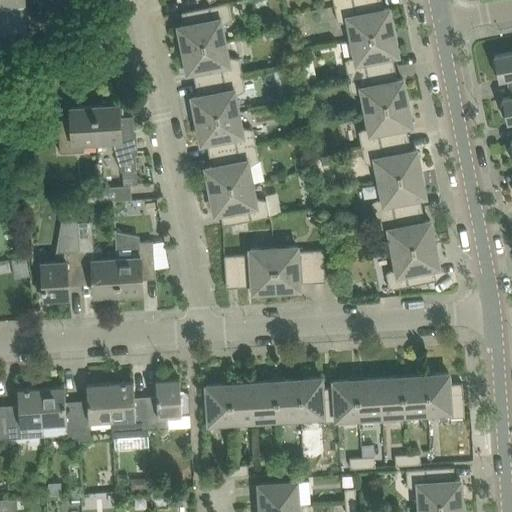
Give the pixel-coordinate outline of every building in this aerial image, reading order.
[(350,22),(353,39),(396,31),(393,20),(392,20),(389,7),(380,9),(378,0),(365,0),(335,6),(338,21),(350,22)] [(180,39),(182,49),(225,40),(222,25),(232,19),(229,3),(186,11),(188,24),(179,26),(182,38),(180,39)] [(26,5),(0,5),(0,43),(24,43),(23,29),(27,29),(27,19),(26,5)] [(297,15),(287,17),(289,29),(299,27),(297,15)] [(346,60),(349,77),(391,68),(389,56),(398,54),(396,41),(398,41),(396,31),(353,39),(356,54),(346,60)] [(356,54),(353,39),(341,41),(344,56),(356,54)] [(198,70),(200,82),(243,73),(240,58),(228,56),(225,40),(182,49),(184,59),(185,59),(188,72),(198,70)] [(499,79),(508,78),(511,96),(511,95),(511,51),(494,55),(495,59),(493,63),(495,73),(498,75),(499,79)] [(293,53),(284,55),(286,63),(295,61),(293,53)] [(304,86),(317,84),(312,56),(300,58),(304,86)] [(363,93),(367,110),(409,101),(407,91),(406,91),(403,78),(394,80),(391,68),(349,77),(352,91),(363,93)] [(194,110),(196,120),(239,111),(236,95),(246,90),(243,73),(200,82),(203,94),(193,96),(195,109),(194,110)] [(511,95),(511,96),(503,97),(503,102),(501,105),(503,115),(506,117),(507,122),(511,120),(511,139),(511,140),(511,95)] [(95,105),(97,142),(113,141),(121,171),(137,170),(134,122),(121,122),(120,103),(117,103),(117,100),(103,101),(103,104),(95,105)] [(359,130),(362,147),(405,139),(403,126),(412,125),(410,112),(411,111),(409,101),(367,110),(369,125),(359,130)] [(84,143),(97,142),(95,105),(71,106),(71,118),(58,119),(60,152),(84,151),(84,143)] [(211,141),(214,153),(256,144),(253,128),(242,127),(239,111),(196,120),(197,130),(199,130),(202,142),(211,141)] [(377,164),(380,180),(423,172),(421,162),(419,162),(417,149),(407,151),(405,139),(362,147),(365,162),(377,164)] [(207,180),(209,191),(252,182),(249,166),(259,160),(256,144),(214,153),(216,165),(206,167),(209,180),(207,180)] [(334,154),(321,156),(322,165),(335,162),(334,154)] [(259,160),(249,166),(252,182),(264,179),(261,160),(259,160)] [(373,201),(376,218),(419,209),(416,197),(426,195),(423,182),(425,182),(423,172),(380,180),(383,195),(373,201)] [(252,182),(209,191),(211,201),(213,200),(215,213),(225,211),(227,224),(270,216),(267,199),(255,198),(252,182)] [(132,185),(106,186),(107,201),(133,199),(132,185)] [(107,201),(106,186),(75,188),(76,202),(107,201)] [(267,199),(270,216),(281,214),(277,194),(266,196),(267,199)] [(42,264),(41,264),(42,273),(43,273),(44,298),(63,297),(70,297),(69,289),(69,285),(81,284),(80,250),(78,222),(77,206),(64,207),(63,215),(57,248),(56,252),(56,260),(42,261),(42,264)] [(390,235),(393,251),(437,242),(435,232),(433,233),(430,220),(421,222),(419,209),(376,218),(379,233),(390,235)] [(78,222),(80,250),(81,284),(94,283),(94,288),(95,295),(119,294),(117,256),(103,257),(103,249),(94,249),(93,222),(78,222)] [(115,229),(117,256),(119,294),(127,293),(127,296),(141,296),(141,292),(144,292),(143,273),(156,272),(154,240),(138,241),(138,236),(117,232),(116,229),(115,229)] [(437,242),(393,251),(396,266),(386,272),(389,289),(432,280),(430,268),(439,266),(437,253),(439,253),(437,242)] [(298,245),(274,247),(277,291),(287,291),(287,289),(300,288),(300,278),(326,277),(324,248),(298,250),(298,245)] [(277,291),(274,247),(250,248),(251,253),(224,255),(226,283),(253,281),(253,291),(266,290),(266,292),(277,291)] [(465,416),(463,390),(463,382),(450,383),(449,372),(426,374),(428,412),(450,411),(451,417),(465,416)] [(426,374),(403,375),(405,414),(428,412),(426,374)] [(403,375),(380,377),(382,415),(405,414),(403,375)] [(304,378),(298,378),(301,416),(306,416),(323,415),(323,422),(338,421),(337,419),(337,418),(336,418),(334,387),(328,387),(323,387),(322,377),(304,378)] [(380,377),(357,378),(360,417),(382,415),(380,377)] [(158,403),(147,404),(149,429),(170,427),(169,415),(183,414),(180,378),(156,379),(158,403)] [(298,378),(276,380),(278,418),(301,416),(298,378)] [(335,380),(334,380),(334,387),(336,418),(337,418),(339,418),(355,417),(360,417),(357,378),(352,379),(335,380)] [(122,381),(111,382),(113,419),(114,437),(149,435),(149,429),(147,404),(136,405),(134,381),(126,381),(126,379),(122,380),(122,381)] [(255,419),(278,418),(276,380),(253,381),(255,419)] [(233,421),(255,419),(253,381),(230,383),(233,421)] [(89,408),(78,408),(79,438),(80,441),(91,440),(90,420),(113,419),(111,382),(88,384),(89,408)] [(230,383),(207,384),(209,422),(233,421),(230,383)] [(65,385),(42,387),(44,423),(67,422),(68,439),(79,438),(78,408),(67,409),(65,385)] [(20,412),(9,413),(10,438),(22,437),(44,435),(43,423),(44,423),(42,387),(30,387),(30,386),(26,386),(26,388),(18,388),(20,404),(20,412)] [(0,438),(10,438),(9,413),(0,413),(0,438)] [(375,445),(362,446),(363,457),(363,468),(376,467),(375,457),(375,445)] [(420,453),(408,454),(409,465),(421,464),(420,453)] [(408,454),(395,455),(396,466),(409,465),(408,454)] [(357,458),(350,458),(350,468),(358,468),(363,468),(363,457),(357,458)] [(293,461),(281,462),(282,473),(294,472),(293,461)] [(281,462),(268,463),(268,473),(282,473),(281,462)] [(236,475),(235,464),(223,465),(224,476),(236,475)] [(248,464),(235,464),(236,475),(249,474),(248,464)] [(419,489),(420,505),(464,502),(463,492),(461,492),(461,479),(451,479),(450,467),(406,469),(408,486),(419,489)] [(148,476),(131,478),(132,488),(148,487),(148,476)] [(259,483),(260,506),(299,503),(297,480),(259,483)] [(61,482),(49,482),(50,494),(62,494),(61,482)] [(23,483),(13,484),(14,494),(24,493),(23,483)] [(346,489),(347,500),(356,500),(356,489),(346,489)] [(80,494),(71,495),(72,504),(81,504),(80,494)] [(356,511),(356,500),(347,500),(346,511),(356,511)] [(464,511),(464,502),(420,505),(420,511),(464,511)] [(260,506),(260,511),(299,511),(299,503),(260,506)]
